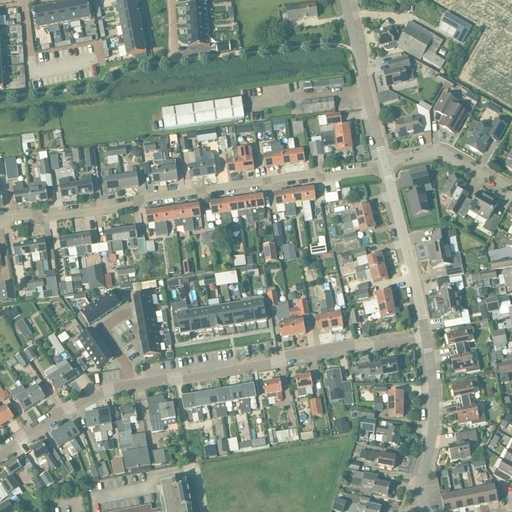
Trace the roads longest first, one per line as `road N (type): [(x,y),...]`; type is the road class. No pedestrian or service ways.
road 1 (residential): [(0,221),(385,169)]
road 2 (residential): [(129,385),(425,338)]
road 3 (residential): [(424,511),(420,485),(434,395),(425,338)]
road 4 (residential): [(425,338),(385,169)]
road 5 (unclassified): [(384,164),(343,0)]
road 6 (residential): [(0,456),(62,411),(129,385)]
road 7 (residential): [(22,0),(31,72),(96,59)]
road 8 (residential): [(511,193),(433,154),(384,164)]
